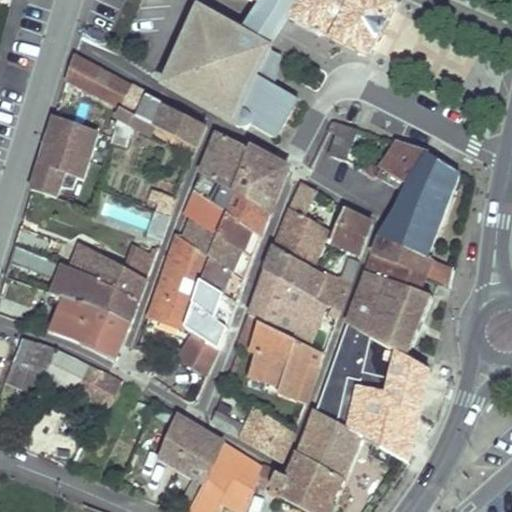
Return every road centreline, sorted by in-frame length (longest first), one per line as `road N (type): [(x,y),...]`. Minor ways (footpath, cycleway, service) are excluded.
road 1 (residential): [(123,367),(203,411),(298,167)]
road 2 (residential): [(123,367),(212,122)]
road 3 (residential): [(59,29),(0,231)]
road 4 (residential): [(510,159),(344,81)]
road 5 (secondary): [(410,511),(489,361)]
road 6 (residential): [(344,81),(354,63),(227,0)]
road 7 (residential): [(133,511),(0,461)]
road 8 (secondary): [(497,297),(498,220),(510,159)]
road 9 (residential): [(0,324),(111,370),(123,367)]
